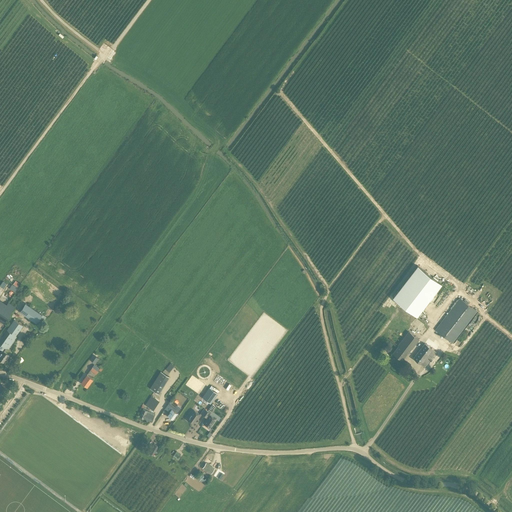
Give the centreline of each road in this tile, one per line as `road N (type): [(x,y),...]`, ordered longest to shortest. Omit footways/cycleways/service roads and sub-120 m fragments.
road 1 (track): [(347,0),(280,91),(384,215),(460,290),(430,329),(441,343),(435,357),(363,452)]
road 2 (unclassified): [(498,511),(469,489),(399,479),(354,449),(235,450),(148,429)]
road 3 (track): [(104,55),(167,96),(250,176),(329,287)]
road 4 (track): [(354,449),(321,304),(384,215)]
road 5 (track): [(222,336),(288,248),(321,304)]
road 6 (residential): [(0,373),(148,429)]
road 7 (track): [(97,63),(0,188)]
